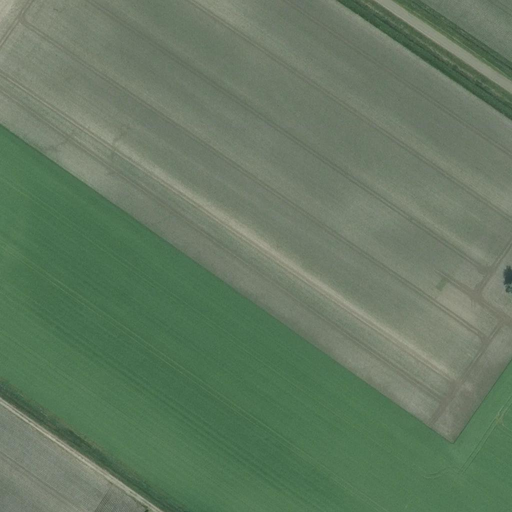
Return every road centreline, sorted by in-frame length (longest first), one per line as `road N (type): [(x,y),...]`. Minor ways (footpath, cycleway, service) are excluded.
road 1 (track): [(0,401),(157,511)]
road 2 (unclassified): [(511,88),(382,0)]
